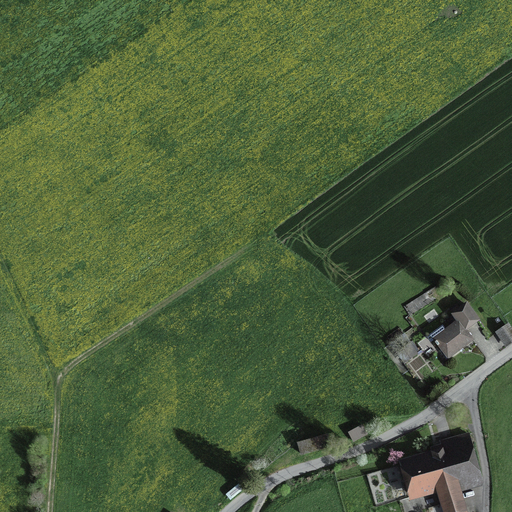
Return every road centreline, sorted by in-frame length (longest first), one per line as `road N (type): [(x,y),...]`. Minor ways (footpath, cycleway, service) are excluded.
road 1 (unclassified): [(227,511),(269,481),(415,421),(511,351)]
road 2 (track): [(55,366),(217,257)]
road 3 (track): [(55,366),(49,511)]
road 4 (track): [(0,244),(55,366)]
